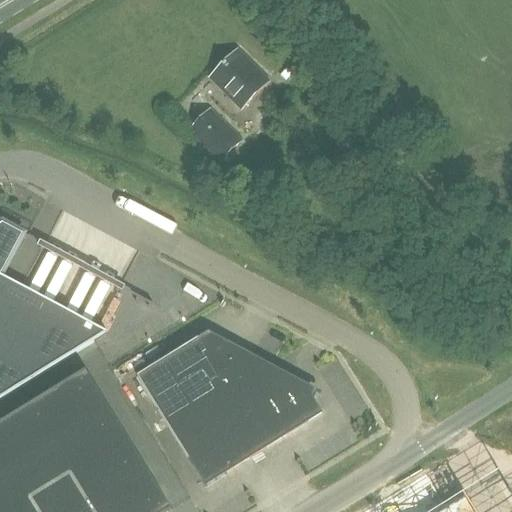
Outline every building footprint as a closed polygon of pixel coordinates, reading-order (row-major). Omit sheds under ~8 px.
[(244,108),(269,82),(238,51),(213,77),(244,108)] [(222,160),(242,140),(210,109),(191,130),(222,160)] [(334,188),(349,182),(340,157),(325,163),(334,188)] [(24,235),(3,225),(0,227),(0,401),(108,334),(1,277),(24,235)] [(246,362),(241,354),(241,353),(242,353),(226,345),(220,349),(211,335),(212,335),(209,333),(137,378),(206,489),(228,476),(227,474),(259,454),(320,415),(305,390),(308,388),(286,377),(272,385),(263,371),(269,368),(252,358),(246,362)] [(171,511),(172,511),(86,373),(0,426),(0,511),(171,511)] [(511,511),(511,494),(500,475),(463,498),(464,500),(446,511),(444,511),(511,511)]
